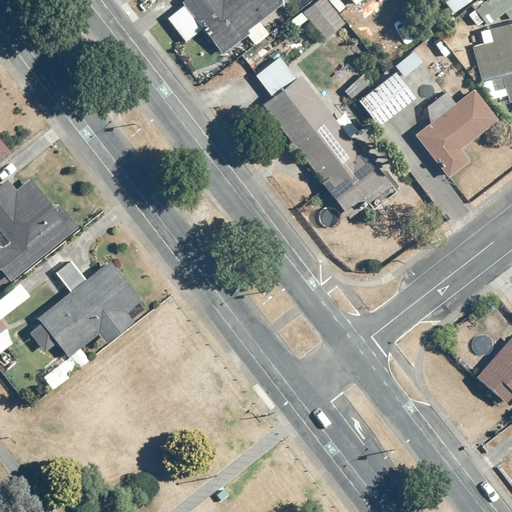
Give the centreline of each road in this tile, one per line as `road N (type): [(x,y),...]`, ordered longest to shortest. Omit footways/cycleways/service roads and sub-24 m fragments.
road 1 (secondary): [(305,388),(0,2)]
road 2 (secondary): [(67,0),(348,355)]
road 3 (residential): [(511,226),(348,355)]
road 4 (secondary): [(348,355),(469,511)]
road 5 (secondary): [(400,511),(305,388)]
